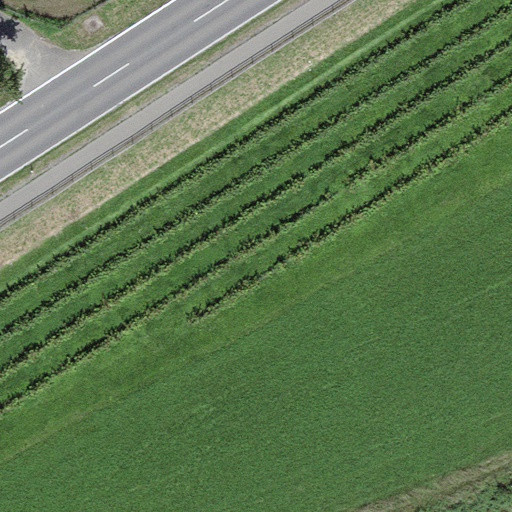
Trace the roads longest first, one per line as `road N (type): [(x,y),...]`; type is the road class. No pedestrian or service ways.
road 1 (secondary): [(231,0),(0,150)]
road 2 (track): [(361,511),(511,454)]
